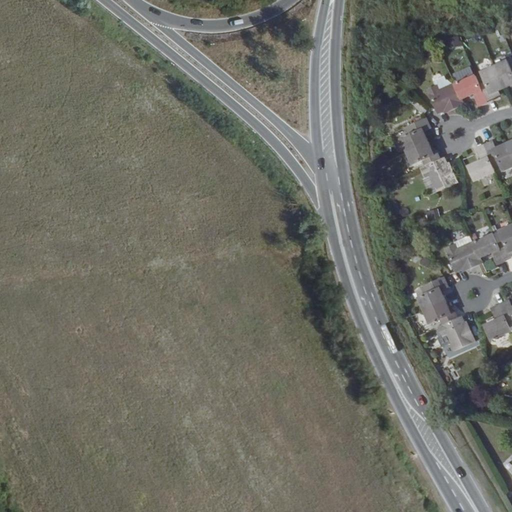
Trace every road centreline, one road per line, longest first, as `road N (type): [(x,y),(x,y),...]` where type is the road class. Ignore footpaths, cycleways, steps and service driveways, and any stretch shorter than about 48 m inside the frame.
road 1 (primary): [(484,511),(395,356),(361,278),(344,193)]
road 2 (primary): [(324,202),(341,273),(374,354),(457,511)]
road 3 (trunk): [(103,0),(259,126),(324,202)]
road 4 (trunk): [(319,164),(154,14)]
road 5 (primary): [(344,193),(337,0)]
road 6 (primary): [(325,0),(313,104),(319,164)]
road 7 (trunk): [(291,0),(221,24),(154,14)]
